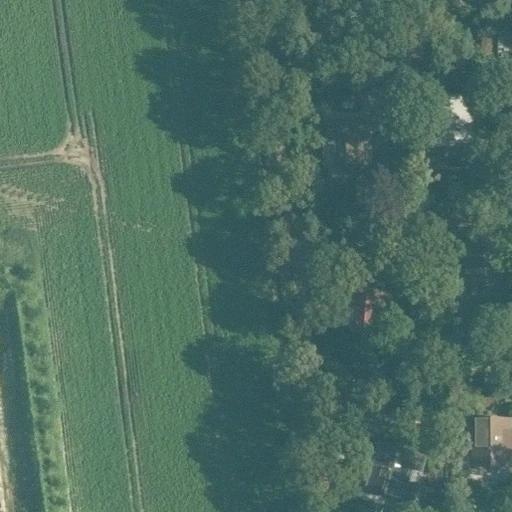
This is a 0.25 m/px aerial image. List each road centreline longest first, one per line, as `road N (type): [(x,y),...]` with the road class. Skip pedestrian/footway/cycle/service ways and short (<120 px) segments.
road 1 (residential): [(297,265),(262,0)]
road 2 (residential): [(332,511),(297,265)]
road 3 (residential): [(297,265),(511,198)]
